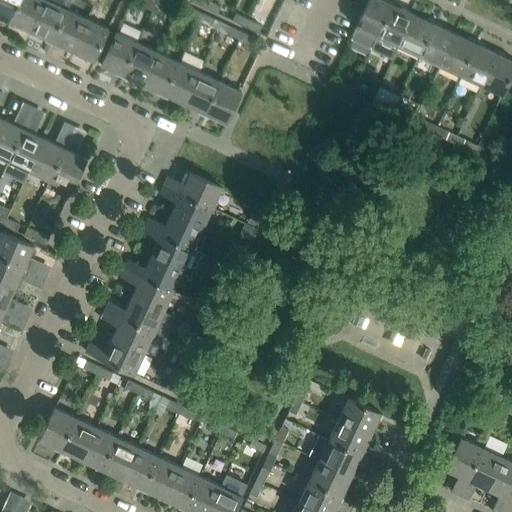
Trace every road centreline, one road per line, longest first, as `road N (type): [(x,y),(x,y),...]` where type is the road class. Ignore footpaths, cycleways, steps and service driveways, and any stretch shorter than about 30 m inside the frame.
road 1 (residential): [(0,442),(144,128),(0,62)]
road 2 (residential): [(119,511),(0,455)]
